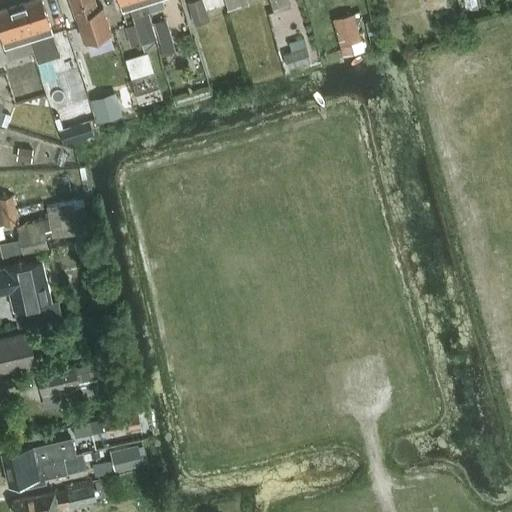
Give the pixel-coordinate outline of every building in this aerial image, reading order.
[(42,0),(29,0),(17,4),(29,40),(30,40),(42,36),(53,32),(50,25),(48,17),(42,0)] [(93,0),(71,0),(77,17),(82,31),(85,40),(111,32),(108,23),(103,5),(96,7),(93,0)] [(144,0),(118,0),(122,10),(130,8),(141,44),(157,39),(148,12),(144,0)] [(144,0),(148,12),(158,9),(162,4),(161,0),(144,0)] [(194,25),(210,20),(207,10),(224,4),(222,0),(193,0),(187,2),(194,25)] [(223,0),(226,9),(254,0),(223,0)] [(288,0),(269,0),(273,12),(290,7),(288,0)] [(17,4),(0,9),(0,33),(2,40),(4,48),(29,40),(17,4)] [(333,17),(340,43),(361,38),(354,12),(333,17)] [(158,35),(157,35),(162,54),(164,53),(174,50),(168,31),(158,35)] [(42,36),(30,40),(37,63),(51,59),(60,56),(53,32),(42,36)] [(0,71),(10,69),(3,43),(0,44),(0,71)] [(306,46),(283,53),(288,68),(311,61),(306,46)] [(17,101),(47,90),(40,71),(10,82),(17,101)] [(154,72),(130,80),(138,103),(138,105),(162,98),(161,95),(154,72)] [(118,103),(94,110),(97,122),(105,120),(121,115),(121,114),(118,103)] [(61,128),(83,120),(78,107),(56,115),(61,128)] [(89,121),(59,132),(63,143),(93,133),(90,123),(89,121)] [(18,147),(16,160),(31,161),(33,148),(18,147)] [(0,186),(28,186),(28,169),(0,169),(0,186)] [(0,205),(4,225),(18,222),(11,195),(0,197),(0,205)] [(84,200),(47,207),(52,238),(90,232),(84,200)] [(47,232),(22,239),(24,249),(49,243),(47,232)] [(76,244),(78,253),(93,249),(91,241),(76,244)] [(51,302),(41,258),(0,267),(0,292),(9,291),(13,310),(51,302)] [(28,331),(0,337),(0,371),(35,363),(28,331)] [(35,370),(41,393),(98,380),(94,362),(77,366),(76,361),(35,370)] [(135,411),(103,419),(105,431),(117,428),(118,432),(139,427),(138,423),(135,411)] [(102,419),(91,421),(93,433),(105,431),(103,419),(102,419)] [(5,469),(63,456),(60,439),(46,442),(46,443),(37,445),(37,444),(1,452),(5,469)] [(138,446),(110,453),(115,472),(143,465),(138,446)] [(98,450),(90,451),(92,458),(100,457),(98,450)] [(90,451),(82,453),(84,460),(92,458),(90,451)] [(45,477),(67,472),(63,456),(5,469),(9,485),(25,482),(26,486),(46,482),(45,477)] [(68,505),(96,500),(92,480),(64,485),(65,490),(54,492),(54,491),(13,500),(15,511),(57,511),(57,506),(68,504),(68,505)]
